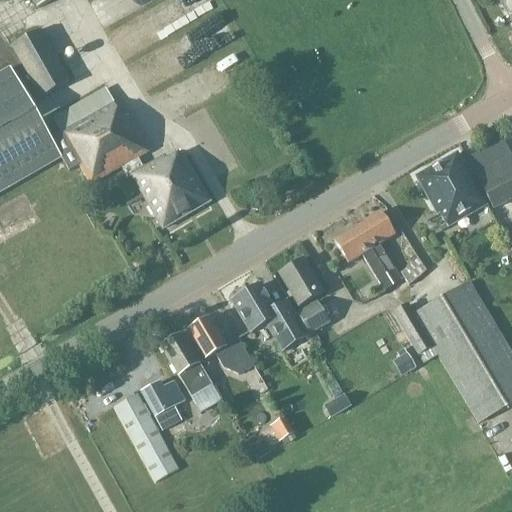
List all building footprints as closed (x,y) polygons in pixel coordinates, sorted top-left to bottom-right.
[(31,0),(38,9),(53,0),(31,0)] [(126,41),(201,5),(198,0),(160,0),(117,21),(126,41)] [(511,0),(496,0),(511,26),(511,0)] [(114,16),(97,23),(111,58),(128,51),(114,16)] [(39,31),(11,46),(41,99),(69,83),(39,31)] [(0,74),(0,195),(62,160),(69,172),(79,167),(90,187),(122,169),(127,178),(126,178),(127,180),(130,178),(161,231),(210,203),(181,153),(176,155),(175,153),(166,159),(164,155),(143,168),(139,160),(150,154),(128,116),(122,119),(106,88),(52,119),(60,135),(50,137),(10,68),(0,74)] [(511,160),(503,141),(467,159),(492,210),(495,209),(511,200),(511,160)] [(456,154),(416,178),(437,217),(439,215),(446,229),(485,207),(456,154)] [(357,227),(391,287),(401,281),(398,275),(395,270),(393,270),(384,257),(378,246),(395,236),(381,212),(357,227)] [(385,291),(391,287),(357,227),(333,242),(347,265),(363,255),(385,291)] [(302,260),(278,274),(299,308),(322,294),(302,260)] [(400,275),(408,287),(425,272),(417,260),(400,275)] [(409,307),(394,315),(418,356),(424,365),(438,357),(478,425),(511,404),(511,354),(469,283),(414,315),(409,307)] [(234,300),(232,302),(250,332),(266,323),(283,350),(307,335),(287,301),(274,309),(260,285),(247,293),(241,290),(234,295),(234,300)] [(511,286),(502,290),(510,311),(511,310),(511,286)] [(296,315),(309,336),(330,324),(317,302),(296,315)] [(197,325),(186,332),(204,361),(215,354),(224,369),(238,376),(253,367),(237,339),(225,346),(209,319),(205,321),(205,320),(200,320),(196,324),(197,325)] [(199,365),(200,364),(182,334),(159,347),(177,377),(191,399),(212,387),(199,365)] [(160,383),(140,393),(154,419),(155,419),(163,432),(164,434),(173,429),(177,437),(187,432),(174,408),(185,402),(173,383),(163,388),(160,383)] [(155,484),(178,471),(136,395),(113,408),(155,484)] [(486,445),(507,436),(497,416),(477,426),(486,445)] [(278,444),(281,442),(294,435),(284,419),(269,428),(278,444)]
